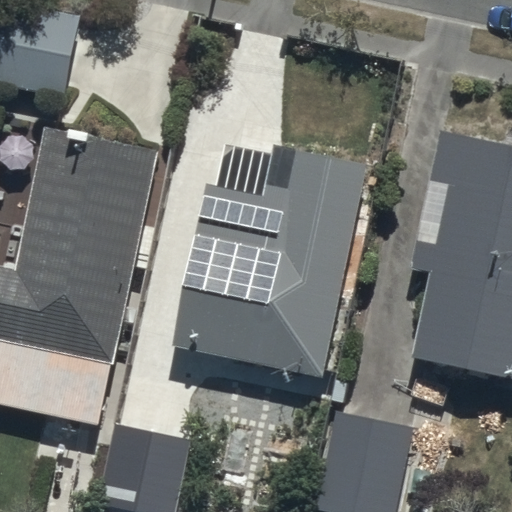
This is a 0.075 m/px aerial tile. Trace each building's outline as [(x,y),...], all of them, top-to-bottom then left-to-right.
[(0,1),(0,2),(0,84),(67,98),(83,17),(0,1)] [(162,147),(48,127),(19,272),(0,268),(0,339),(1,340),(0,346),(0,403),(101,426),(112,366),(118,367),(162,147)] [(210,185),(174,347),(325,381),(372,168),(277,146),(274,158),(229,148),(220,187),(210,185)] [(436,273),(414,359),(511,380),(511,182),(434,166),(410,267),(436,273)] [(339,411),(318,509),(330,511),(398,511),(416,428),(339,411)] [(66,465),(56,511),(180,511),(195,439),(116,424),(113,437),(58,426),(51,462),(66,465)]
